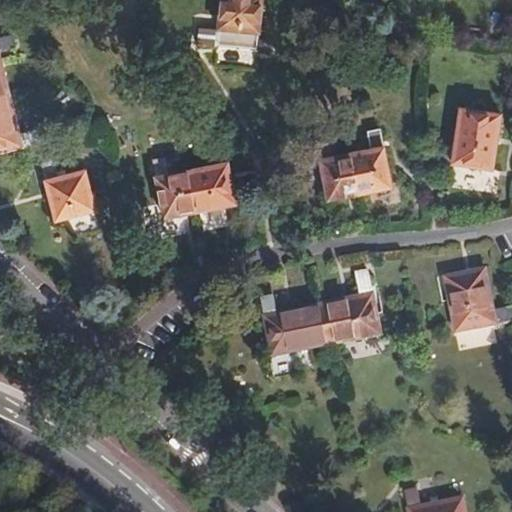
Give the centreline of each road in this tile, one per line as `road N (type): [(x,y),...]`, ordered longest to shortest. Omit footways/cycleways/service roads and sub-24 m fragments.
road 1 (residential): [(511,223),(223,268),(153,310),(94,364)]
road 2 (residential): [(263,511),(94,364)]
road 3 (tertiary): [(162,511),(80,444),(0,397)]
road 4 (residential): [(94,364),(0,264)]
road 5 (tertiary): [(0,442),(111,511)]
